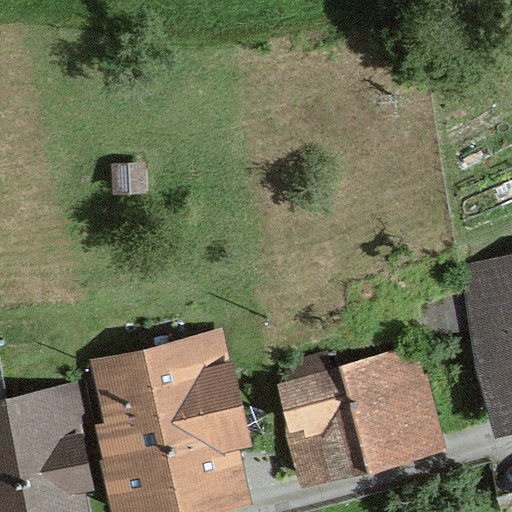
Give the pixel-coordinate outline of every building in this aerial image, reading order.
[(500,417),(511,413),(511,267),(464,281),(500,417)] [(411,297),(420,335),(466,325),(457,287),(411,297)] [(236,485),(225,436),(235,434),(215,343),(100,369),(113,426),(105,428),(110,448),(106,449),(120,511),(236,485)] [(285,420),(298,473),(361,455),(339,366),(335,350),(288,365),(286,390),(292,418),(285,420)] [(407,388),(397,350),(339,366),(361,455),(431,436),(418,385),(407,388)] [(0,511),(27,511),(6,401),(0,374),(0,373),(0,511)] [(83,387),(6,401),(27,511),(73,511),(66,473),(84,470),(72,414),(87,411),(83,387)]
